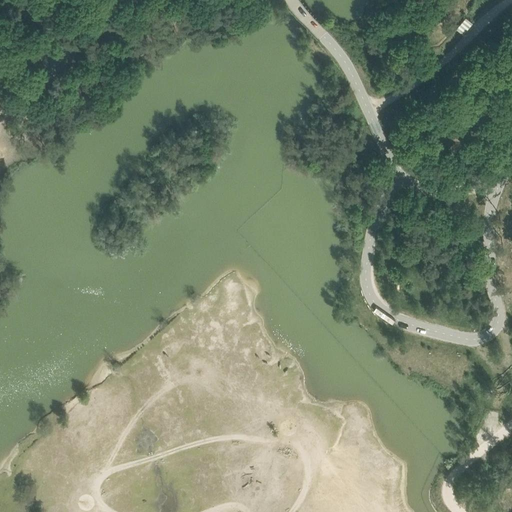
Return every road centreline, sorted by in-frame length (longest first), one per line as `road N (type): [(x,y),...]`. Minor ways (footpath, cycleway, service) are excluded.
road 1 (track): [(111,511),(95,484),(110,470),(209,440),(244,438),(282,443),(301,459),(307,487),(292,511)]
road 2 (track): [(368,110),(428,74),(509,0)]
road 3 (track): [(497,322),(505,361),(476,452)]
